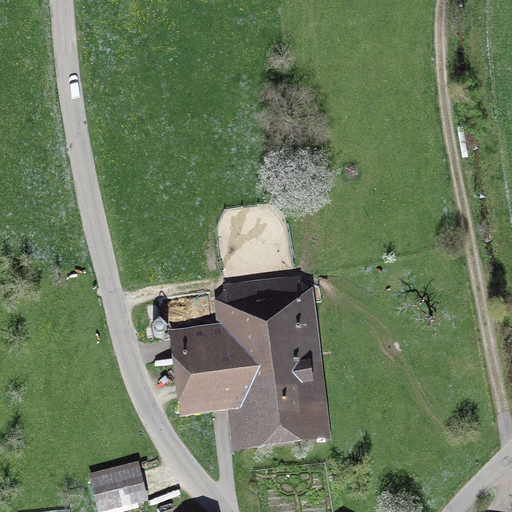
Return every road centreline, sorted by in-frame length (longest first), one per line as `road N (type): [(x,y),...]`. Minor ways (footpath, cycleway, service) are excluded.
road 1 (unclassified): [(222,511),(160,427),(131,367),(71,103),(61,0)]
road 2 (track): [(511,435),(445,110),(442,0)]
